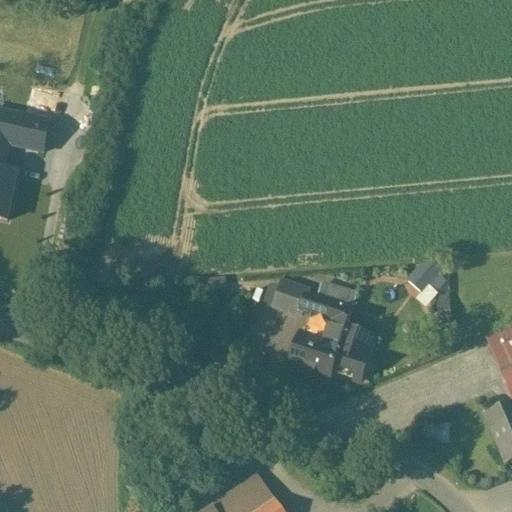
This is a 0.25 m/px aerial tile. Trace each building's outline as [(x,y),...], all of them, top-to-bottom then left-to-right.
[(51,123),(0,110),(0,143),(9,146),(44,154),(51,123)] [(9,146),(0,143),(0,171),(2,172),(9,146)] [(0,171),(0,219),(8,221),(18,176),(2,172),(0,171)] [(434,268),(422,268),(413,279),(426,290),(440,273),(434,268)] [(205,292),(230,288),(229,277),(203,281),(205,292)] [(309,293),(283,284),(274,309),(301,318),(302,315),(309,317),(316,298),(309,295),(309,293)] [(332,290),(321,286),(318,298),(316,298),(309,317),(313,318),(330,324),(346,330),(347,330),(354,311),(353,311),(357,298),(339,292),(339,291),(332,289),(332,290)] [(330,324),(313,318),(306,337),(324,343),(330,324)] [(346,330),(330,324),(324,343),(340,348),(344,335),(346,330)] [(511,328),(486,339),(511,399),(511,328)] [(375,339),(347,330),(346,330),(344,335),(340,348),(341,349),(332,374),(360,383),(375,339)] [(306,337),(301,335),(290,369),(329,383),(332,374),(341,349),(340,348),(324,343),(306,337)] [(511,406),(487,417),(508,465),(511,463),(511,406)] [(429,442),(454,444),(456,424),(431,422),(429,442)] [(282,511),(258,477),(213,508),(215,511),(282,511)]
